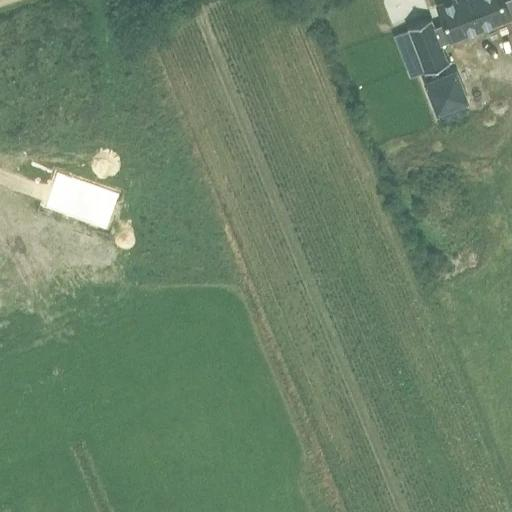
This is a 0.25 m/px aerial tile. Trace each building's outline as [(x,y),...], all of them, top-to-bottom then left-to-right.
[(452,39),(479,28),(468,0),(457,0),(440,7),(439,6),(438,7),(446,26),(435,30),(431,22),(433,22),(432,20),(408,30),(408,31),(409,31),(425,70),(424,71),(424,72),(425,72),(449,62),(448,61),(447,62),(440,43),(451,39),(451,40),(453,40),(452,39)] [(468,0),(479,28),(506,18),(507,19),(508,18),(508,17),(511,14),(511,0),(503,4),(501,0),(468,0)] [(437,113),(466,101),(455,72),(426,83),(437,113)] [(87,183),(82,197),(75,218),(106,229),(118,194),(87,183)] [(45,207),(75,218),(82,197),(52,187),(45,207)]
